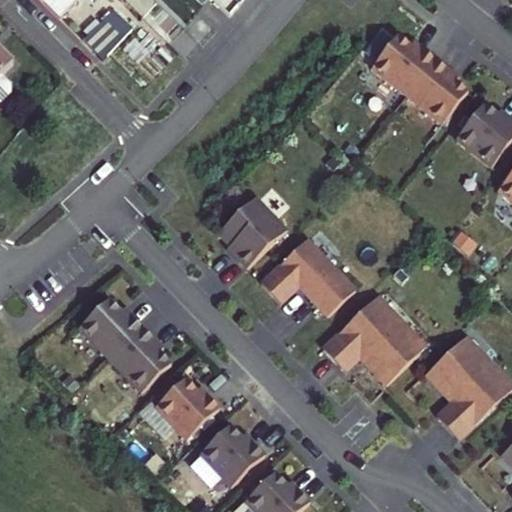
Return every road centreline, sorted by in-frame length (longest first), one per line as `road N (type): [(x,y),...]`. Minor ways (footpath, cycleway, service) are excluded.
road 1 (residential): [(446,511),(422,490),(354,463),(101,202)]
road 2 (residential): [(152,150),(6,0)]
road 3 (residential): [(152,150),(291,0)]
